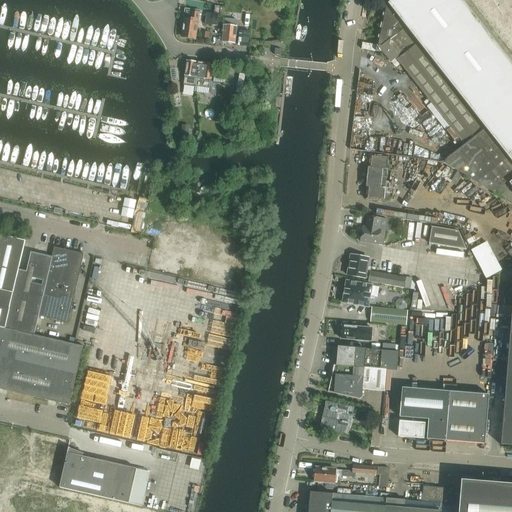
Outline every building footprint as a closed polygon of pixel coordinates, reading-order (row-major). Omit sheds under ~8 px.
[(511,65),(460,0),(394,0),(388,5),(511,163),(511,181),(509,184),(511,187),(511,65)] [(511,0),(471,0),(511,51),(511,0)] [(511,165),(484,130),(418,45),(411,36),(395,16),(391,12),(388,7),(385,6),(376,51),(383,53),(391,63),(392,64),(398,60),(405,69),(433,105),(464,145),(459,149),(464,155),(450,167),(493,193),(511,177),(511,165)] [(182,37),(194,39),(197,13),(185,11),(184,20),(181,19),(180,27),(183,27),(182,37)] [(205,25),(217,26),(219,15),(206,14),(205,25)] [(235,44),(237,21),(224,20),(222,32),(223,33),(222,43),(228,43),(229,45),(232,45),(233,44),(235,44)] [(250,46),(250,31),(240,31),(240,46),(250,46)] [(184,86),(197,88),(200,63),(195,62),(194,61),(191,60),(189,61),(187,61),(184,86)] [(200,63),(197,88),(210,90),(214,65),(212,65),(211,63),(208,63),(207,64),(200,63)] [(239,74),(236,93),(242,95),(245,75),(239,74)] [(387,173),(388,157),(370,156),(369,168),(368,168),(368,171),(387,173)] [(385,189),(386,178),(387,173),(368,171),(366,188),(367,188),(367,189),(390,191),(390,189),(385,189)] [(390,191),(367,189),(366,200),(384,202),(385,196),(389,196),(390,191)] [(149,201),(140,199),(139,200),(131,233),(140,235),(149,201)] [(360,242),(378,245),(381,230),(378,230),(380,219),(368,217),(366,228),(363,227),(360,242)] [(466,250),(458,232),(432,227),(429,244),(466,250)] [(0,307),(10,309),(19,270),(25,241),(0,235),(0,307)] [(52,258),(39,316),(68,323),(84,255),(55,248),(52,258)] [(10,309),(5,329),(34,336),(39,316),(52,258),(31,253),(27,272),(19,270),(10,309)] [(237,264),(197,256),(193,278),(232,286),(237,264)] [(406,279),(366,271),(369,259),(351,256),(347,276),(368,280),(368,283),(404,289),(405,283),(406,279)] [(167,262),(165,271),(181,274),(183,265),(167,262)] [(373,285),(346,281),(342,303),(368,308),(371,294),(371,295),(373,285)] [(0,327),(5,329),(10,309),(0,307),(0,327)] [(406,325),(407,311),(372,308),(370,322),(406,325)] [(368,333),(369,329),(342,326),(341,339),(352,340),(352,341),(356,341),(357,340),(365,341),(365,333),(368,333)] [(34,336),(5,329),(0,327),(0,389),(69,405),(83,347),(34,336)] [(337,350),(328,392),(359,399),(360,399),(361,399),(362,398),(362,397),(363,390),(385,392),(387,371),(397,371),(399,352),(338,347),(337,350)] [(427,440),(446,441),(450,392),(402,388),(400,418),(428,420),(427,440)] [(450,392),(446,441),(486,444),(490,395),(450,392)] [(511,422),(511,399),(505,399),(503,422),(511,422)] [(354,407),(327,402),(323,418),(322,418),(322,421),(323,422),(321,428),(339,435),(340,432),(344,434),(348,424),(349,425),(349,422),(345,422),(346,415),(353,417),(354,407)] [(425,423),(399,421),(398,437),(424,439),(425,423)] [(511,422),(503,422),(501,445),(511,446),(511,422)] [(58,486),(69,439),(32,431),(22,478),(58,486)] [(60,488),(129,504),(137,469),(83,457),(83,454),(69,448),(60,488)] [(355,478),(356,473),(380,475),(379,487),(388,488),(389,470),(389,469),(353,466),(352,472),(342,471),(342,477),(355,478)] [(315,479),(315,482),(335,483),(336,470),(316,469),(315,474),(314,475),(314,479),(315,479)] [(511,511),(511,484),(461,480),(460,490),(459,506),(458,511),(511,511)] [(18,511),(87,511),(89,501),(11,487),(18,511)] [(310,492),(309,504),(308,511),(439,511),(440,505),(459,506),(460,490),(424,487),(422,502),(333,495),(333,494),(310,492)]
